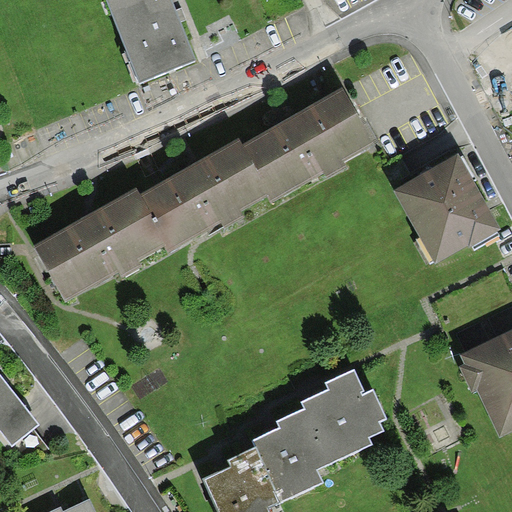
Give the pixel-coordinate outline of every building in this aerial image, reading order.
[(106,0),(139,83),(197,60),(181,22),(177,10),(172,0),(106,0)] [(182,8),(177,10),(181,22),(187,20),(182,8)] [(343,87),(243,144),(259,172),(255,174),(268,197),(272,203),(324,173),(327,178),(347,167),(345,163),(376,145),(343,87)] [(242,212),(268,197),(255,174),(259,172),(243,144),(239,137),(140,194),(153,216),(150,218),(166,246),(170,253),(222,224),(225,229),(245,217),(242,212)] [(459,155),(394,190),(435,265),(500,229),(459,155)] [(153,216),(140,194),(137,187),(33,246),(66,302),(119,273),(123,279),(143,267),(140,262),(166,246),(150,218),(153,216)] [(511,329),(460,355),(464,364),(459,366),(472,393),(477,390),(500,437),(511,431),(511,329)] [(231,467),(204,479),(218,511),(270,511),(269,508),(323,483),(317,470),(372,444),(369,437),(384,430),(380,421),(386,418),(373,390),(366,393),(355,369),(325,383),(328,389),(301,401),(304,409),(277,421),(280,428),(253,440),(257,447),(228,460),(231,467)] [(0,374),(0,429),(12,446),(39,426),(0,374)] [(50,511),(95,511),(90,500),(63,511),(61,511),(60,508),(50,511)]
